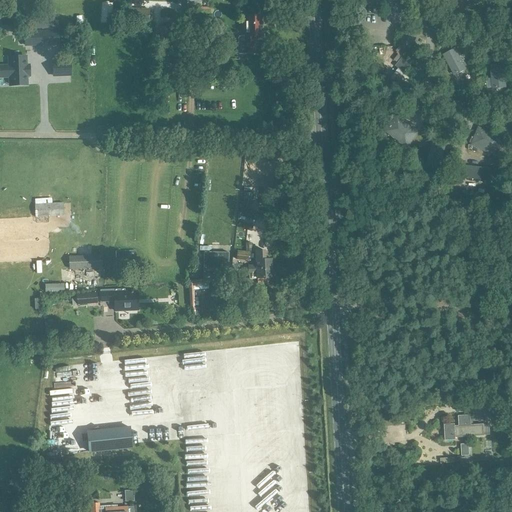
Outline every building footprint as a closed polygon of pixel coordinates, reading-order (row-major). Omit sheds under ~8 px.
[(149,9),(127,8),(126,24),(149,24),(149,9)] [(57,15),(32,16),(32,29),(58,28),(57,15)] [(245,16),(246,37),(238,37),(238,45),(239,45),(239,48),(246,48),(247,54),(255,54),(254,37),(262,37),(262,36),(265,36),(265,25),(261,25),(261,15),(245,16)] [(183,24),(161,25),(161,26),(154,27),(155,48),(183,47),(183,24)] [(415,38),(403,32),(397,46),(409,51),(415,38)] [(58,33),(25,34),(25,45),(58,44),(58,33)] [(455,49),(443,55),(455,75),(466,69),(459,56),(455,49)] [(0,66),(0,77),(13,77),(13,85),(11,86),(27,85),(27,77),(28,77),(28,65),(26,66),(26,57),(10,58),(10,66),(0,66)] [(395,66),(398,68),(405,73),(412,64),(403,57),(395,66)] [(497,65),(490,66),(492,88),(506,87),(503,64),(497,65)] [(398,68),(390,78),(410,93),(417,84),(404,74),(405,73),(398,68)] [(388,129),(386,131),(407,148),(418,133),(397,117),(397,118),(388,129)] [(478,127),(471,145),(496,156),(504,138),(478,127)] [(433,137),(427,167),(441,170),(447,140),(433,137)] [(505,170),(463,166),(462,178),(504,182),(505,170)] [(35,218),(64,216),(63,203),(34,204),(35,218)] [(240,222),(238,228),(252,232),(254,225),(240,222)] [(251,251),(251,243),(245,243),(246,251),(247,251),(247,253),(237,251),(236,260),(249,261),(249,253),(249,251),(251,251)] [(256,270),(271,269),(271,260),(266,260),(265,250),(255,250),(256,265),(256,270)] [(203,267),(203,272),(203,273),(228,273),(229,253),(203,252),(203,256),(203,261),(204,261),(204,267),(203,267)] [(100,269),(100,256),(69,257),(69,269),(100,269)] [(136,258),(116,259),(116,268),(136,267),(136,258)] [(256,270),(238,271),(238,277),(247,277),(247,275),(249,275),(249,279),(257,279),(272,278),(271,269),(256,270)] [(190,307),(195,306),(193,287),(209,286),(208,279),(188,281),(190,307)] [(137,292),(124,292),(124,289),(104,290),(105,300),(114,300),(115,311),(138,310),(137,292)] [(209,311),(216,311),(216,304),(223,304),(223,292),(210,291),(209,311)] [(97,304),(97,300),(96,292),(75,293),(76,299),(76,305),(97,304)] [(195,306),(190,307),(191,318),(199,317),(199,308),(195,308),(195,306)] [(455,424),(445,425),(445,441),(456,440),(455,437),(484,436),(483,425),(471,426),(470,416),(465,416),(459,416),(459,426),(455,426),(455,424)] [(90,431),(79,436),(80,456),(123,454),(122,434),(90,435),(89,432),(91,431),(90,431)] [(461,444),(462,456),(470,456),(469,443),(461,444)] [(127,507),(116,508),(116,505),(99,506),(99,503),(90,504),(90,511),(133,511),(133,507),(127,508),(127,507)]
